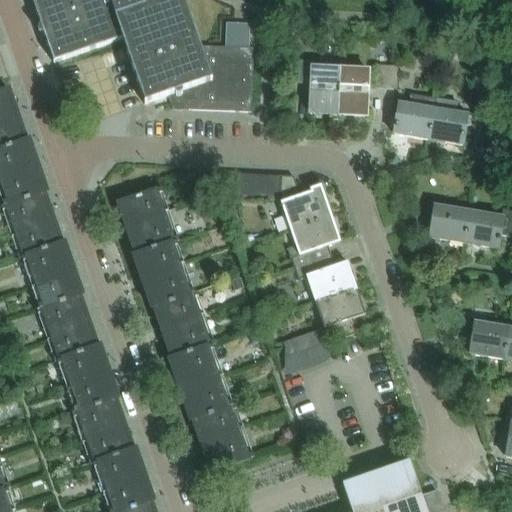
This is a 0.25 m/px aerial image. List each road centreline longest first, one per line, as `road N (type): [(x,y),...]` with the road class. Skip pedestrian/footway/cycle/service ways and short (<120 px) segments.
road 1 (residential): [(447,457),(345,166),(264,153),(122,147),(61,160)]
road 2 (residential): [(61,160),(180,511)]
road 3 (residential): [(6,0),(61,160)]
